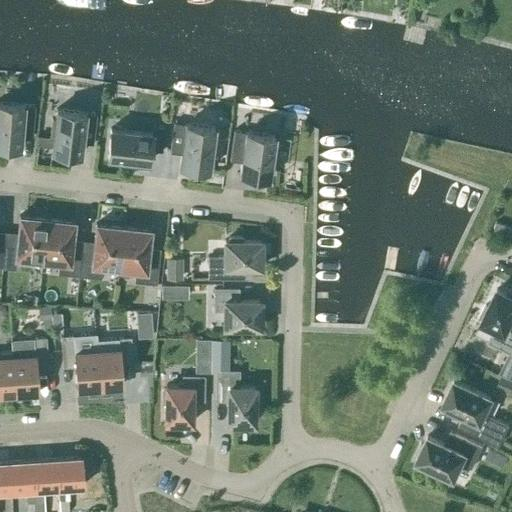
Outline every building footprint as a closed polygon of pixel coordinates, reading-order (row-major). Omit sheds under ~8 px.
[(32,135),(34,105),(0,102),(0,144),(19,146),(20,134),(32,135)] [(92,144),(96,114),(55,109),(54,119),(51,118),(48,138),(36,137),(36,144),(51,146),(50,151),(79,154),(81,142),(92,144)] [(213,157),(215,138),(212,137),(213,127),(173,122),(169,152),(180,153),(179,165),(208,169),(209,157),(213,157)] [(161,151),(164,127),(152,126),(151,133),(110,128),(106,157),(148,161),(150,150),(161,151)] [(273,166),(276,146),(272,146),(274,136),(233,130),(229,160),(241,162),(239,173),(268,177),(269,165),(273,166)] [(41,260),(46,218),(19,215),(16,239),(4,238),(2,267),(12,269),(13,257),(41,260)] [(78,276),(81,246),(70,245),(73,221),(46,218),(41,260),(59,262),(58,274),(78,276)] [(497,222),(493,233),(503,236),(506,225),(497,222)] [(117,268),(122,226),(95,223),(93,247),(81,246),(78,276),(99,278),(101,266),(117,268)] [(122,226),(117,268),(134,270),(133,282),(155,284),(159,254),(147,253),(149,229),(122,226)] [(241,241),(241,237),(228,237),(228,240),(224,240),(224,256),(207,256),(207,278),(248,279),(248,266),(259,267),(260,267),(261,241),(241,241)] [(167,251),(167,272),(184,272),(183,251),(167,251)] [(163,285),(163,298),(174,298),(174,285),(163,285)] [(259,300),(238,300),(239,288),(214,287),(213,310),(224,310),(223,326),(228,326),(228,329),(259,330),(260,300),(259,300)] [(511,296),(496,289),(488,306),(485,305),(480,317),(482,318),(479,326),(493,333),(488,342),(511,354),(511,351),(511,320),(510,320),(511,316),(511,296)] [(138,305),(140,331),(154,330),(153,305),(138,305)] [(60,313),(51,314),(52,329),(62,329),(60,313)] [(98,386),(95,350),(84,351),(82,334),(60,336),(62,367),(74,366),(76,387),(75,387),(75,388),(98,386)] [(22,339),(10,340),(11,351),(12,351),(12,356),(15,392),(37,391),(37,389),(36,389),(35,369),(47,368),(45,337),(22,339)] [(95,345),(95,350),(98,386),(122,385),(122,383),(121,383),(119,363),(132,362),(130,337),(109,339),(109,344),(95,345)] [(0,393),(15,392),(12,356),(12,351),(11,351),(0,352),(0,393)] [(196,357),(196,371),(210,371),(210,358),(196,357)] [(511,379),(511,378),(511,359),(506,357),(499,373),(511,379)] [(257,404),(257,391),(254,391),(254,387),(239,387),(239,370),(216,369),(215,401),(228,401),(227,422),(226,422),(226,423),(253,423),(254,404),(257,404)] [(203,401),(204,376),(181,375),(181,386),(165,385),(165,390),(162,390),(162,402),(165,402),(165,422),(191,422),(191,421),(191,401),(203,401)] [(511,392),(511,389),(511,381),(500,376),(496,386),(511,392)] [(499,445),(508,425),(484,413),(491,397),(453,380),(442,405),(463,415),(458,426),(499,445)] [(482,446),(455,433),(449,446),(427,436),(415,461),(453,479),(460,463),(471,468),(482,446)] [(495,463),(500,451),(489,446),(483,457),(495,463)] [(57,457),(58,487),(66,486),(81,485),(79,456),(57,457)] [(43,511),(42,488),(58,487),(57,457),(34,459),(37,511),(43,511)] [(37,511),(34,459),(9,460),(11,490),(24,489),(25,511),(37,511)] [(0,490),(11,490),(9,460),(0,461),(0,490)] [(67,498),(58,498),(59,511),(65,511),(68,511),(67,498)]
